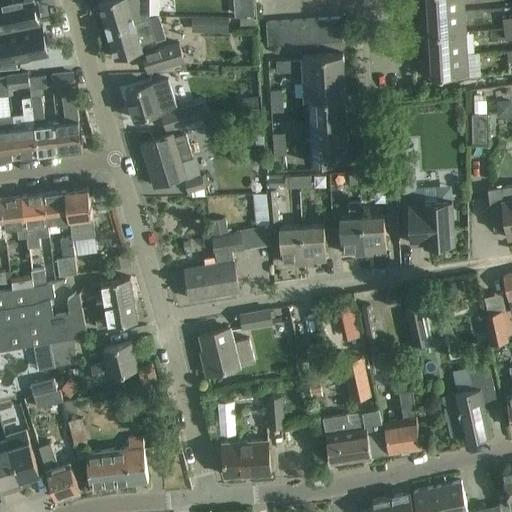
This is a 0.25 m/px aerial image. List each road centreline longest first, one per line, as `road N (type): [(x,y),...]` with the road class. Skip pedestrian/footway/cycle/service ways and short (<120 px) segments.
road 1 (residential): [(165,318),(511,262)]
road 2 (residential): [(211,498),(363,486),(511,451)]
road 3 (residential): [(211,498),(165,318)]
road 4 (residential): [(165,318),(116,157)]
road 5 (residential): [(116,157),(67,0)]
road 6 (residential): [(74,511),(211,498)]
